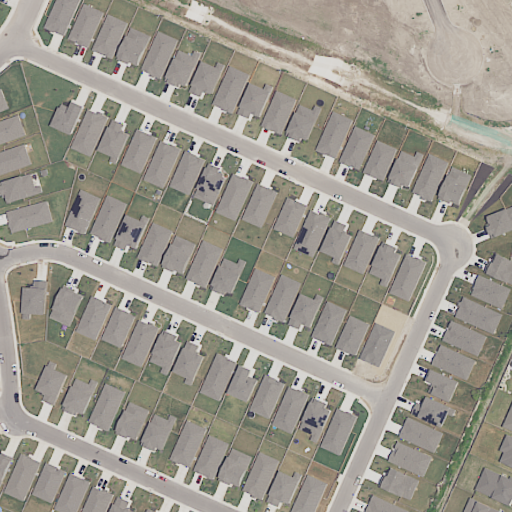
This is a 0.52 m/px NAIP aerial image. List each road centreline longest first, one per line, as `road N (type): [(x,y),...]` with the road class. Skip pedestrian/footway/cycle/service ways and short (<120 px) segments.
road 1 (residential): [(27,50),(462,243)]
road 2 (residential): [(5,265),(81,261),(393,401)]
road 3 (residential): [(348,511),(462,243)]
road 4 (residential): [(27,423),(220,511)]
road 5 (residential): [(0,247),(27,423)]
